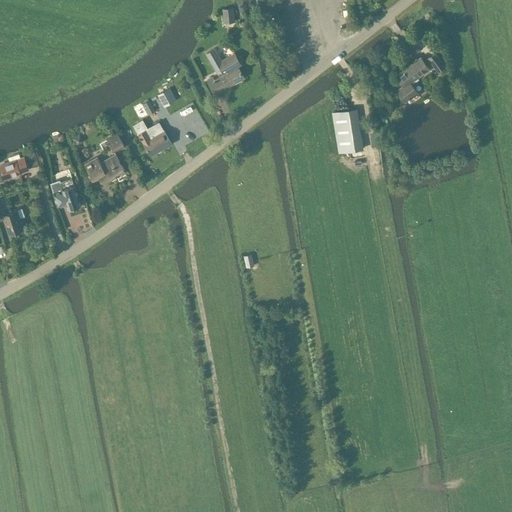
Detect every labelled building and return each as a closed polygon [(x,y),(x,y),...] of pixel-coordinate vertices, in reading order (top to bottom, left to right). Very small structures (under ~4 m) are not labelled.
[(223,16),(229,15),(230,22),(235,21),(233,7),(222,8),(223,16)] [(244,77),(238,66),(241,64),(234,53),(221,60),(214,48),(206,53),(217,73),(218,73),(220,76),(214,79),(213,77),(206,80),(214,94),(244,77)] [(435,52),(427,58),(438,72),(446,66),(435,52)] [(420,57),(396,75),(403,85),(396,90),(405,102),(417,92),(410,83),(429,68),(420,57)] [(176,100),(170,88),(158,94),(164,106),(176,100)] [(454,96),(448,94),(445,105),(451,107),(454,96)] [(143,103),(149,114),(155,110),(149,100),(143,103)] [(356,108),(332,112),(338,152),(363,148),(356,108)] [(150,138),(145,130),(138,134),(150,156),(171,144),(164,130),(150,138)] [(106,138),(114,152),(125,146),(117,132),(106,138)] [(379,145),(376,132),(368,133),(370,146),(379,145)] [(79,133),(70,137),(75,146),(83,141),(79,133)] [(28,153),(33,167),(39,165),(34,151),(28,153)] [(94,181),(100,178),(103,184),(125,172),(115,154),(100,162),(97,157),(84,163),(94,181)] [(0,165),(0,166),(4,177),(6,178),(20,173),(20,172),(28,169),(24,157),(16,160),(15,160),(0,165)] [(58,179),(50,182),(57,204),(65,202),(68,208),(70,207),(71,210),(79,207),(78,205),(81,204),(75,184),(61,188),(58,179)] [(9,192),(12,201),(19,198),(17,190),(9,192)] [(16,210),(2,215),(9,234),(23,229),(16,210)] [(251,253),(244,255),(247,267),(254,265),(253,261),(251,253)]
